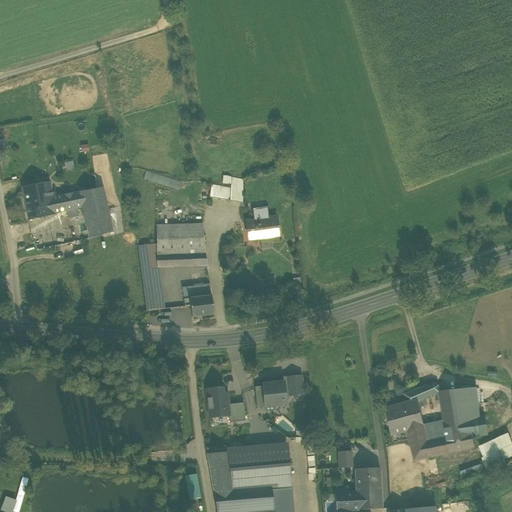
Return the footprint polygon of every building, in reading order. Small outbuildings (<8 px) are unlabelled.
[(143,180),(178,190),(180,182),(146,172),(143,180)] [(231,185),(231,178),(228,177),(222,176),(222,185),(231,185)] [(210,198),(241,204),(243,180),(231,178),(231,185),(230,189),(211,185),(210,198)] [(28,219),(55,214),(52,198),(48,183),(22,188),(28,219)] [(85,223),(88,238),(111,232),(102,187),(79,192),(82,208),(85,223)] [(79,192),(52,198),(55,214),(66,211),(77,209),(82,208),(79,192)] [(77,209),(66,211),(68,219),(78,217),(77,209)] [(253,211),(254,220),(258,220),(258,218),(259,218),(259,219),(267,218),(266,210),(253,211)] [(248,240),(260,239),(278,236),(276,217),(267,218),(259,219),(259,218),(258,218),(258,220),(254,220),(246,221),(247,231),(250,230),(251,239),(248,239),(248,240)] [(157,244),(156,244),(157,268),(159,267),(207,266),(204,247),(205,247),(202,224),(156,225),(157,244)] [(279,240),(278,236),(260,239),(262,248),(271,247),(270,241),(279,240)] [(164,309),(159,267),(157,268),(156,244),(155,244),(138,246),(141,270),(146,311),(164,309)] [(275,279),(263,281),(264,288),(276,286),(275,279)] [(182,289),(184,299),(211,296),(209,285),(182,289)] [(214,314),(211,296),(184,299),(185,307),(190,306),(192,317),(214,314)] [(283,382),(285,396),(303,394),(301,376),(282,378),(283,382)] [(402,388),(404,395),(419,389),(416,381),(401,386),(402,388)] [(285,396),(283,382),(262,384),(263,386),(255,387),(257,408),(265,407),(274,406),(286,405),(285,396)] [(434,384),(430,385),(432,395),(439,392),(438,386),(434,384)] [(430,385),(421,388),(425,399),(432,395),(430,385)] [(221,388),(206,390),(209,418),(229,416),(230,416),(228,405),(227,394),(222,394),(221,388)] [(404,395),(402,388),(394,391),(396,397),(404,395)] [(418,402),(425,399),(421,388),(419,389),(404,395),(407,403),(405,403),(404,413),(407,431),(414,461),(474,447),(472,437),(470,430),(446,435),(446,437),(427,442),(423,425),(419,408),(418,402)] [(439,392),(443,420),(446,435),(470,430),(486,427),(484,416),(478,417),(475,388),(439,392)] [(426,404),(425,399),(418,402),(419,408),(426,404)] [(243,403),(228,405),(230,416),(229,416),(229,423),(245,421),(243,403)] [(386,408),(391,435),(407,431),(404,413),(405,403),(386,408)] [(446,435),(443,420),(423,425),(427,442),(446,437),(446,435)] [(310,426),(296,426),(296,436),(310,436),(310,426)] [(486,427),(470,430),(472,437),(487,435),(486,427)] [(511,443),(508,433),(478,448),(485,464),(488,471),(511,457),(511,443)] [(274,511),(292,511),(287,445),(226,451),(233,491),(272,487),(274,511)] [(213,492),(216,511),(257,511),(274,511),(272,487),(233,491),(226,451),(225,446),(206,448),(213,492)] [(338,452),(339,468),(352,468),(351,452),(338,452)] [(460,472),(463,481),(488,472),(488,471),(485,464),(460,472)] [(354,470),(356,493),(363,493),(381,492),(380,468),(354,470)] [(197,474),(185,476),(189,500),(201,498),(197,474)] [(450,496),(451,499),(461,498),(460,494),(458,483),(440,486),(443,497),(450,496)] [(381,492),(363,493),(364,510),(382,508),(381,492)] [(337,511),(364,510),(363,493),(356,493),(336,494),(336,502),(337,511)] [(336,502),(336,494),(328,495),(329,503),(336,502)] [(13,511),(17,501),(5,497),(0,511),(1,511),(13,511)]
